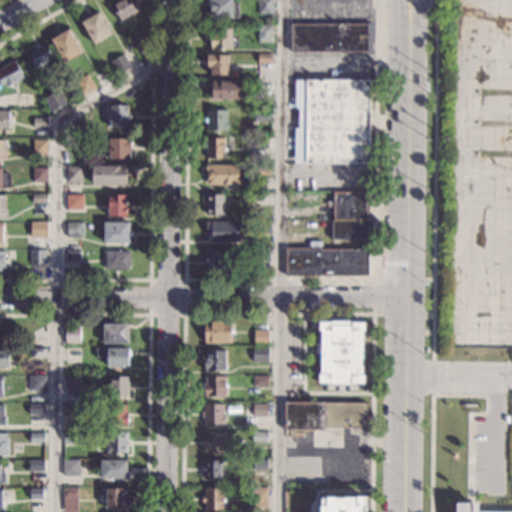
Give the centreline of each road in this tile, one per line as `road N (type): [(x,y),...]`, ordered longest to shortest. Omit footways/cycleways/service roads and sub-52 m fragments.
road 1 (residential): [(165,511),(170,0)]
road 2 (secondary): [(404,511),(408,0)]
road 3 (residential): [(407,297),(0,297)]
